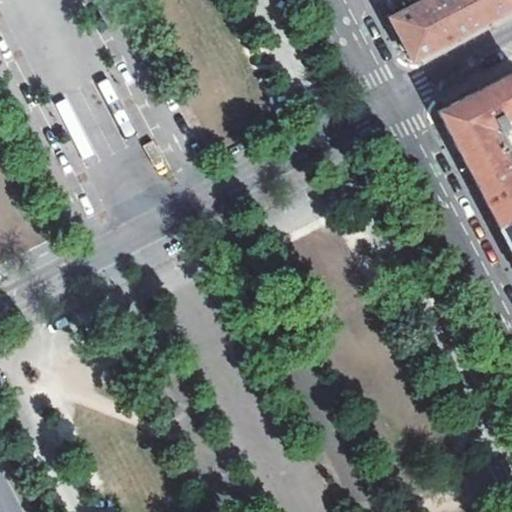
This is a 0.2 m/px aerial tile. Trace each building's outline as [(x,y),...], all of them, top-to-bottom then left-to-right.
[(511,0),(421,0),(388,18),(410,60),(511,6),(511,0)] [(466,167),(501,150),(494,135),(504,129),(509,126),(505,120),(511,116),(511,71),(436,110),(463,160),(466,167)] [(494,135),(501,150),(511,172),(511,143),(504,129),(494,135)] [(470,174),(497,227),(511,219),(511,172),(501,150),(466,167),(470,174)] [(511,255),(511,219),(497,227),(511,255)]
